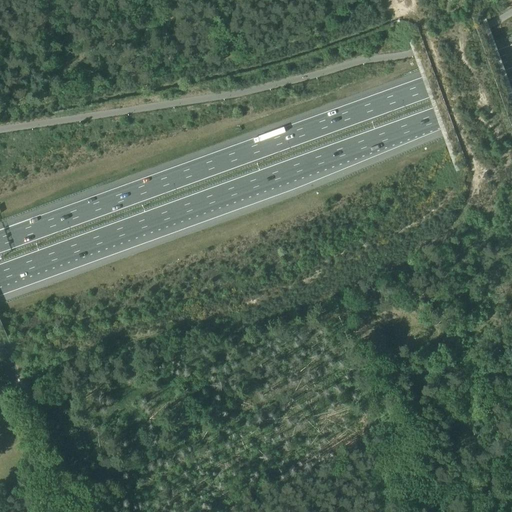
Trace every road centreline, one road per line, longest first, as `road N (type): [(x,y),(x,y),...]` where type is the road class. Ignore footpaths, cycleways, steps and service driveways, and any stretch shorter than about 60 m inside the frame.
road 1 (motorway): [(0,276),(511,90)]
road 2 (motorway): [(511,56),(0,242)]
road 3 (track): [(420,511),(319,264)]
road 4 (unclassified): [(0,355),(28,395),(78,511)]
